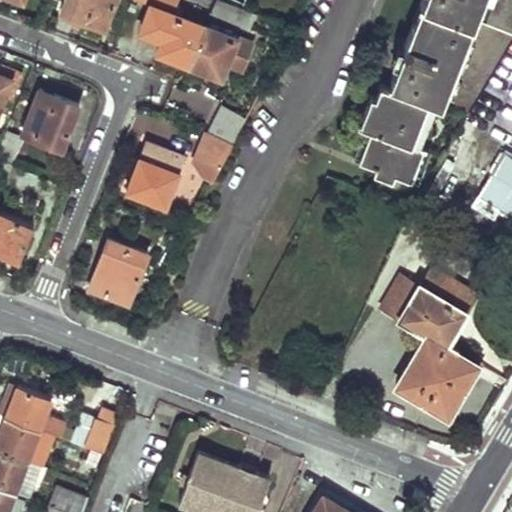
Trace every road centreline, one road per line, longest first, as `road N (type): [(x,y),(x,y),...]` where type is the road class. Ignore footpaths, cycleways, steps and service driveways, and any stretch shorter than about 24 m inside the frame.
road 1 (tertiary): [(472,500),(33,322)]
road 2 (residential): [(33,322),(124,71),(0,24)]
